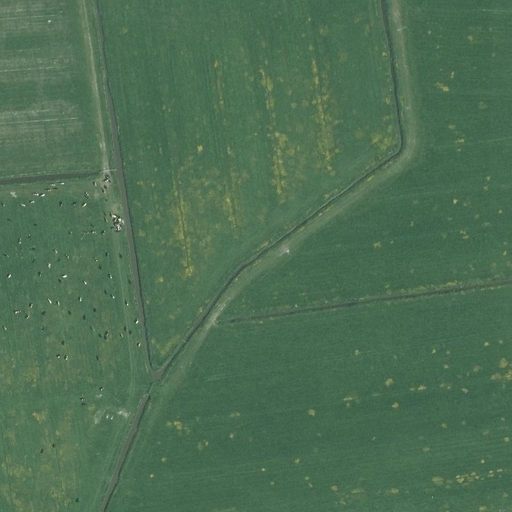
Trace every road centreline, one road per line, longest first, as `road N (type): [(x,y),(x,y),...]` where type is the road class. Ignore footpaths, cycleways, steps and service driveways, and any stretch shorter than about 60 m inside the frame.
road 1 (track): [(389,0),(408,150),(244,275),(160,387),(141,390)]
road 2 (track): [(82,0),(107,187)]
